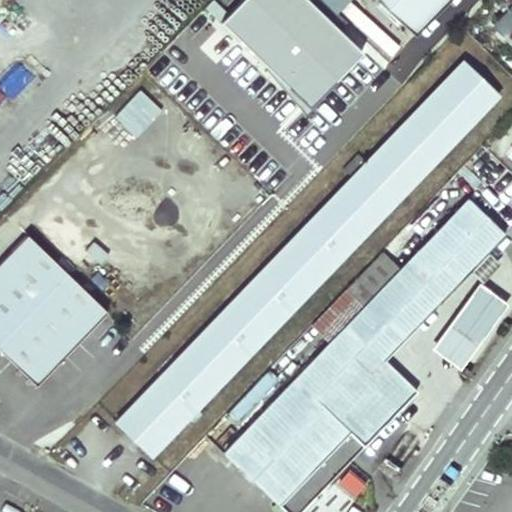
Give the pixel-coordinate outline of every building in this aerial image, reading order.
[(232,0),(215,19),(308,103),(360,45),(310,0),(232,0)] [(380,0),(416,34),(448,0),(380,0)] [(511,3),(492,24),(511,42),(511,3)] [(350,178),(114,422),(149,456),(496,97),(460,62),(362,164),(353,155),(340,169),(350,178)] [(323,346),(219,454),(279,511),(295,511),(410,393),(378,361),(499,235),(463,200),(395,271),(323,346)] [(104,313),(25,239),(0,264),(0,351),(35,385),(104,313)] [(375,253),(304,327),(323,346),(395,271),(375,253)] [(502,305),(474,283),(426,350),(455,371),(502,305)] [(351,499),(364,481),(345,468),(332,485),(351,499)]
